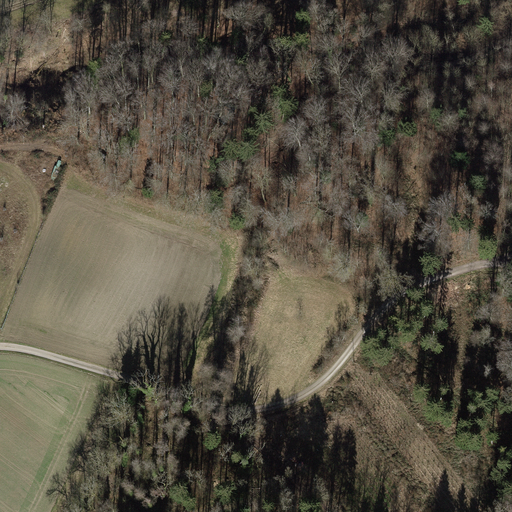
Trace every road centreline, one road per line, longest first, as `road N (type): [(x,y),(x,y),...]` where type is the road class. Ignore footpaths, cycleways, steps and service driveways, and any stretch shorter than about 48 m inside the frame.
road 1 (track): [(511,256),(393,298),(310,391),(265,409),(219,409),(0,345)]
road 2 (track): [(219,409),(322,511)]
